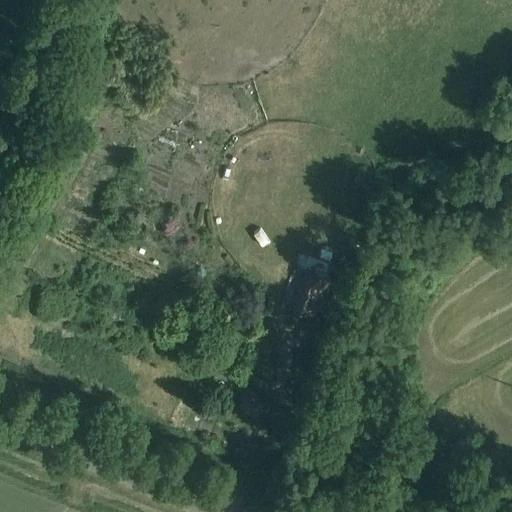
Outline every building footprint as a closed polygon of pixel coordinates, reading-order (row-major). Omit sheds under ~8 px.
[(149,93),(162,103),(178,82),(165,72),(149,93)] [(104,124),(106,156),(128,155),(127,123),(104,124)] [(103,184),(118,164),(103,153),(88,173),(103,184)] [(86,233),(93,208),(73,202),(65,227),(86,233)] [(270,245),(280,238),(270,223),(260,230),(270,245)] [(326,279),(307,272),(294,308),(313,315),(326,279)] [(252,374),(264,376),(267,363),(255,360),(252,374)]
